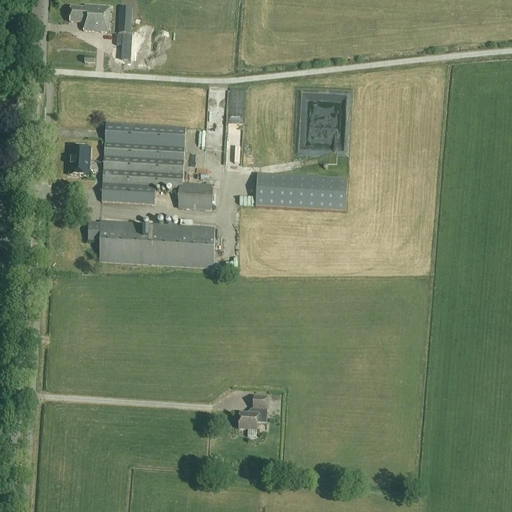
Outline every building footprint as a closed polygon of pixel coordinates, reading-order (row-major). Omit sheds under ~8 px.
[(84,25),(83,33),(108,34),(110,8),(85,7),(85,9),(71,9),(70,24),(84,25)] [(117,36),(130,36),(132,10),(119,10),(117,36)] [(115,40),(115,50),(121,50),(120,64),(129,65),(130,41),(115,40)] [(244,108),(245,90),(234,90),(232,121),(230,121),(229,129),(243,130),(244,115),(243,115),(244,108)] [(186,130),(106,125),(101,204),(154,207),(155,190),(179,192),(180,186),(183,187),(186,130)] [(70,149),(69,177),(89,178),(90,150),(70,149)] [(257,176),(255,208),(345,213),(347,181),(257,176)] [(180,186),(179,192),(178,210),(211,212),(212,188),(183,187),(180,186)] [(212,271),(215,230),(100,223),(100,225),(99,244),(98,264),(212,271)] [(100,225),(89,224),(87,243),(99,244),(100,225)] [(267,412),(268,399),(254,398),(253,412),(250,415),(240,414),(239,431),(257,432),(257,424),(266,425),(267,412)]
